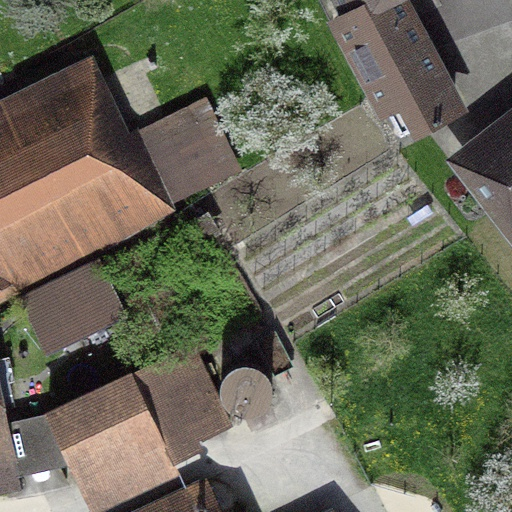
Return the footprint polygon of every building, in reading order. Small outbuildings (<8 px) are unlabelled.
[(393,0),(382,0),(337,23),(394,137),(449,110),(393,0)] [(89,103),(0,143),(0,281),(141,217),(89,103)] [(511,213),(511,127),(471,159),(511,213)] [(99,270),(38,296),(53,334),(115,309),(99,270)] [(163,290),(141,298),(151,327),(173,320),(163,290)] [(178,353),(51,414),(81,476),(208,415),(178,353)] [(0,389),(0,476),(15,474),(0,389)] [(200,511),(189,489),(144,511),(200,511)]
